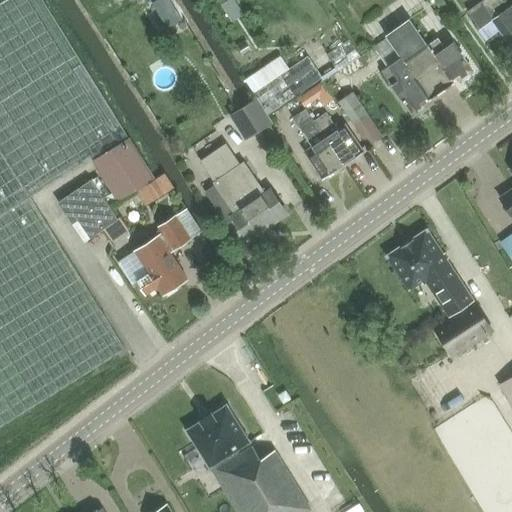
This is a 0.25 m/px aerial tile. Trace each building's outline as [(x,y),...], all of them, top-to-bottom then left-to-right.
[(5,0),(0,3),(0,427),(125,350),(30,198),(91,160),(130,137),(43,0),(5,0)] [(181,19),(169,0),(158,0),(153,4),(167,28),(181,19)] [(511,43),(511,6),(507,0),(484,0),(468,12),(480,29),(492,21),(510,45),(511,43)] [(409,20),(386,36),(401,58),(430,100),(461,78),(464,80),(470,76),(470,72),(472,70),(453,42),(444,48),(437,38),(427,46),(409,20)] [(262,86),(288,67),(278,53),(252,72),(262,86)] [(382,73),(381,76),(388,86),(391,86),(411,113),(413,111),(414,113),(416,114),(425,108),(425,104),(430,100),(401,58),(381,71),(382,73)] [(319,97),(313,88),(299,98),(305,107),(319,97)] [(339,101),(369,146),(382,137),(352,93),(339,101)] [(257,100),(231,116),(245,139),(271,122),(257,100)] [(305,110),(292,118),(312,147),(304,152),(322,179),(343,165),(313,122),(305,110)] [(326,113),(313,122),(343,165),(363,152),(345,125),(337,130),(326,113)] [(102,197),(91,181),(59,203),(73,222),(78,218),(91,237),(117,219),(108,206),(135,190),(145,184),(155,177),(130,137),(91,160),(110,192),(102,197)] [(226,145),(201,162),(238,218),(234,220),(248,241),(287,216),(271,192),(265,196),(244,164),(240,166),(226,145)] [(511,168),(511,169),(511,171),(511,188),(500,197),(511,215),(511,168)] [(155,177),(145,184),(154,199),(172,188),(173,188),(163,172),(160,174),(155,177)] [(136,251),(118,262),(132,284),(138,280),(147,294),(159,287),(163,294),(187,279),(170,251),(173,249),(190,238),(176,216),(159,227),(163,234),(154,239),(136,251)] [(392,260),(397,267),(398,266),(413,290),(428,281),(450,316),(475,300),(429,229),(390,253),(394,259),(392,260)] [(475,307),(438,331),(452,353),(489,329),(475,307)] [(511,377),(499,385),(511,406),(511,377)] [(279,396),(284,403),(290,399),(286,391),(279,396)] [(202,421),(187,430),(213,472),(218,469),(228,485),(262,464),(260,459),(252,447),(239,456),(236,451),(250,442),(227,405),(211,415),(211,414),(201,420),(202,421)] [(286,426),(294,440),(304,435),(296,420),(286,426)] [(228,485),(223,489),(238,511),(307,511),(311,510),(274,450),(260,459),(262,464),(228,485)]
